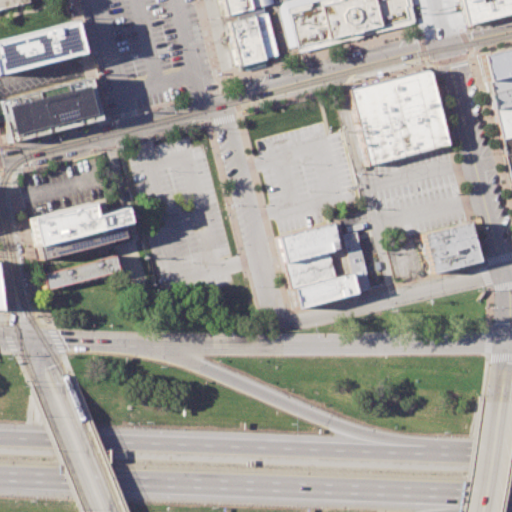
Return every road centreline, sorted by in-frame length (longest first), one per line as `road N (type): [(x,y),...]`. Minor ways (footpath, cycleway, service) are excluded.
road 1 (tertiary): [(511,339),(35,340)]
road 2 (motorway): [(0,476),(457,495)]
road 3 (motorway): [(391,455),(0,440)]
road 4 (tertiary): [(223,100),(511,29)]
road 5 (residential): [(505,269),(435,0)]
road 6 (motorway): [(391,455),(148,341)]
road 7 (residential): [(223,100),(280,315)]
road 8 (secondary): [(109,511),(62,392)]
road 9 (secondary): [(46,393),(93,511)]
road 10 (tertiary): [(104,130),(223,100)]
road 11 (motorway): [(511,459),(391,455)]
